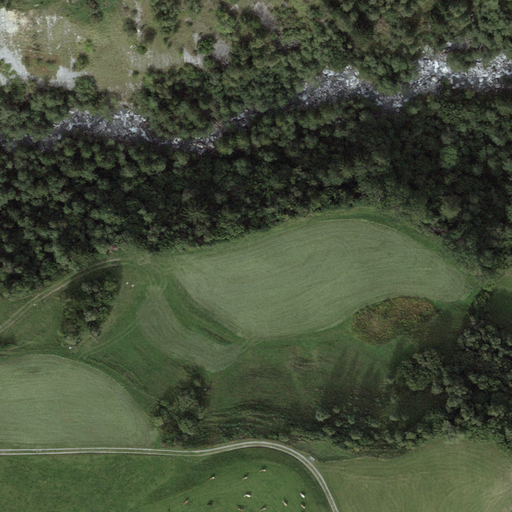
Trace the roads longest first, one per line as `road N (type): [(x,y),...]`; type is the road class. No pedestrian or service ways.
road 1 (track): [(0,453),(202,454),(273,446),(298,456),(319,479),(333,511)]
road 2 (track): [(0,329),(51,289),(103,263),(143,264)]
